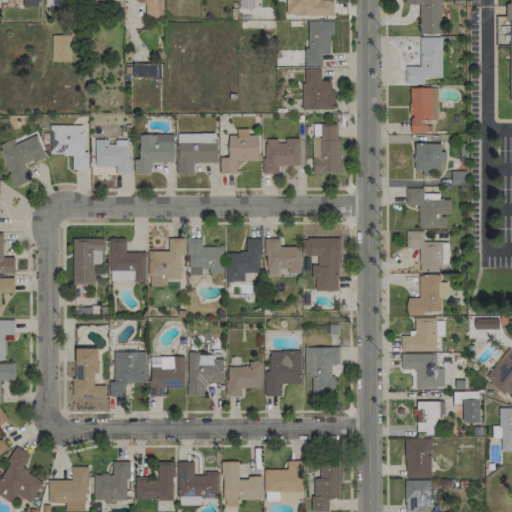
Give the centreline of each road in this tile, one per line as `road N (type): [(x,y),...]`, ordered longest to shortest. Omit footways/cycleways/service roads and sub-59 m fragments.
road 1 (residential): [(363,0),(368,511)]
road 2 (residential): [(43,208),(366,202)]
road 3 (residential): [(48,431),(369,430)]
road 4 (residential): [(43,208),(48,431)]
